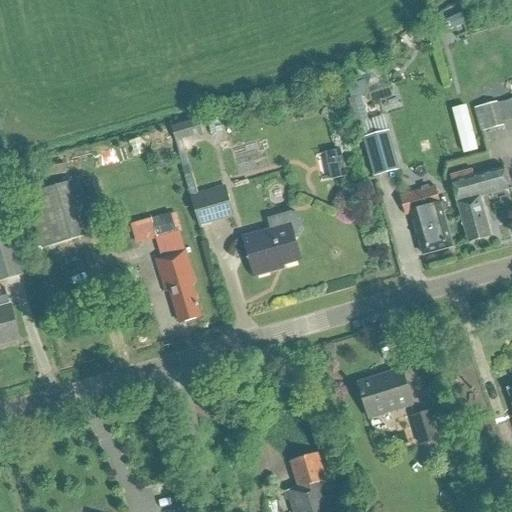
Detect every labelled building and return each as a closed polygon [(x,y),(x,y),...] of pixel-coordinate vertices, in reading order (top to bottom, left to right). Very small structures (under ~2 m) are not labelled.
[(445,33),(466,24),(462,14),(441,23),(445,33)] [(496,103),(483,107),(473,110),(480,134),(503,127),(496,103)] [(385,112),(367,117),(371,132),(389,128),(385,112)] [(177,142),(202,135),(198,118),(172,126),(177,142)] [(363,139),(373,178),(398,171),(388,132),(363,139)] [(334,163),(358,158),(353,137),(330,142),(334,163)] [(474,177),(473,171),(450,177),(468,243),(490,237),(479,198),(509,190),(504,169),(474,177)] [(69,184),(27,197),(25,198),(42,250),(85,236),(69,184)] [(225,188),(191,196),(190,196),(198,227),(232,219),(225,188)] [(423,256),(452,248),(435,188),(400,197),(405,217),(412,215),(423,256)] [(156,237),(176,232),(172,214),(152,220),(156,237)] [(267,220),(270,231),(244,239),(255,277),(285,269),(284,266),(300,261),(294,241),(298,240),(304,229),(301,219),(291,214),(267,220)] [(0,282),(22,277),(12,241),(0,244),(0,282)] [(196,284),(185,252),(156,261),(166,293),(170,292),(180,324),(201,318),(191,285),(196,284)] [(22,267),(32,324),(46,321),(36,265),(22,267)] [(0,346),(20,341),(10,306),(0,308),(0,346)] [(45,334),(56,363),(67,359),(56,330),(45,334)] [(369,420),(412,406),(401,371),(358,385),(369,420)] [(443,455),(439,441),(429,413),(412,418),(422,447),(423,446),(428,460),(443,455)] [(290,463),(298,489),(299,493),(290,496),(295,511),(337,511),(328,481),(320,454),(290,463)]
